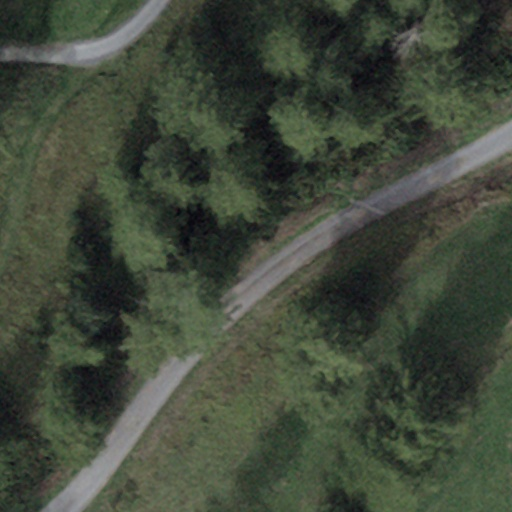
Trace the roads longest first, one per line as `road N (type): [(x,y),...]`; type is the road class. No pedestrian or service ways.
road 1 (track): [(74,511),(121,458),(200,340),(320,238),(511,132)]
road 2 (track): [(0,49),(110,44),(158,0)]
